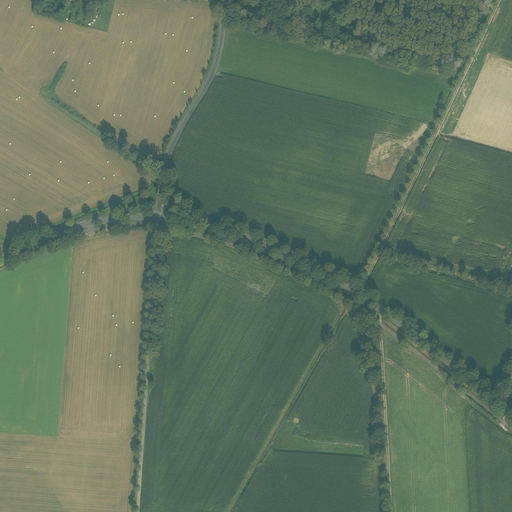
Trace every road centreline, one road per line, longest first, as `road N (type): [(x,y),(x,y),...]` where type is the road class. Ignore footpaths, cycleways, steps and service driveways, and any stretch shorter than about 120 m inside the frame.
road 1 (tertiary): [(160,216),(216,226),(346,286),(511,412)]
road 2 (track): [(499,0),(358,293)]
road 3 (unclassified): [(159,228),(138,511)]
road 4 (unclassified): [(160,216),(164,170),(207,83),(227,0)]
road 5 (track): [(389,511),(380,325)]
road 6 (tertiary): [(0,255),(107,219),(160,216)]
